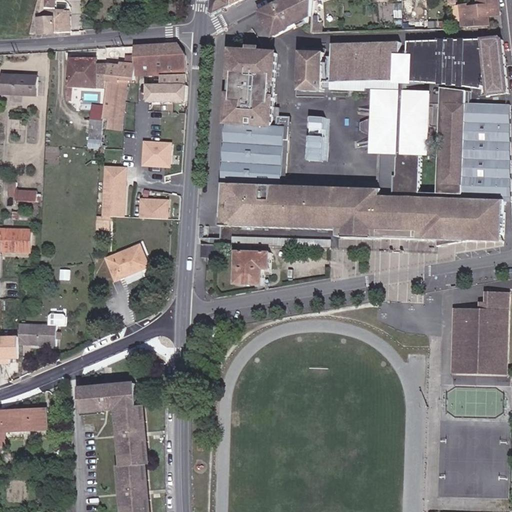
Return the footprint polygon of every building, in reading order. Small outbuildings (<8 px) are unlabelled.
[(214,0),(213,12),(216,15),(232,7),(232,0),(214,0)] [(318,2),(317,0),(291,0),(281,5),(281,3),(262,13),(273,35),(274,37),(278,37),(311,20),(312,15),(315,15),(318,2)] [(502,16),(499,0),(479,0),(480,9),(463,11),(465,28),(488,27),(487,18),(490,17),(502,16)] [(36,15),(32,36),(70,33),(70,13),(36,15)] [(509,95),(504,41),(501,40),(410,44),(410,59),(403,59),(401,45),(335,48),(332,84),(353,83),(377,83),(407,83),(434,85),(449,87),(466,90),(482,94),(485,77),(489,78),(489,96),(509,95)] [(164,78),(187,77),(188,58),(179,46),(136,48),(136,54),(137,79),(155,79),(164,78)] [(324,50),(314,50),(306,50),(306,54),(301,54),(299,92),(324,93),(327,55),(324,55),(324,50)] [(321,194),(280,192),(280,185),(285,186),(287,147),(293,147),(294,123),(279,123),(277,133),(273,133),(275,99),(277,59),(274,59),(274,55),(238,53),(238,57),(235,57),(234,86),(236,86),(236,103),(233,103),(231,124),(226,231),(331,236),(344,236),(344,243),(349,243),(349,244),(379,246),(379,243),(385,244),(385,239),(388,239),(388,234),(417,235),(417,240),(420,240),(420,245),(426,245),(426,246),(439,246),(439,252),(470,245),(493,240),(506,237),(505,204),(511,203),(511,195),(510,107),(470,107),(471,95),(442,91),(441,129),(445,129),(442,196),(438,196),(421,196),(422,156),(429,156),(431,97),(407,96),(402,96),(377,95),(376,115),(361,121),(361,128),(376,134),(375,154),(400,155),(399,183),(397,183),(396,191),(396,197),(396,200),(385,200),(384,196),(321,194)] [(106,106),(105,121),(124,122),(125,96),(126,82),(126,79),(137,79),(136,54),(124,54),(124,62),(119,62),(119,66),(108,65),(106,96),(106,106)] [(106,96),(108,65),(97,65),(98,61),(72,61),(71,87),(94,88),(94,95),(106,96)] [(38,97),(39,78),(5,76),(3,95),(38,97)] [(149,103),(188,103),(189,87),(187,86),(187,77),(164,78),(163,88),(155,87),(149,87),(149,103)] [(155,79),(155,87),(163,88),(164,78),(155,79)] [(146,82),(132,82),(132,96),(146,96),(146,82)] [(407,96),(407,83),(377,83),(353,83),(332,84),(331,92),(367,92),(367,89),(402,91),(402,96),(407,96)] [(104,133),(104,125),(105,121),(106,106),(99,106),(99,110),(91,109),(89,132),(104,133)] [(326,131),(307,130),(306,159),(326,161),(326,131)] [(174,168),(176,141),(146,139),(144,166),(174,168)] [(381,190),(291,187),(293,147),(287,147),(285,186),(280,185),(280,192),(321,194),(384,196),(396,197),(396,191),(381,190)] [(112,217),(126,218),(130,170),(110,168),(106,216),(112,217)] [(36,201),(36,193),(16,192),(16,182),(8,182),(7,196),(15,197),(15,200),(36,201)] [(143,219),(169,221),(170,204),(144,202),(143,219)] [(111,225),(112,217),(106,216),(100,216),(99,225),(111,225)] [(30,230),(0,230),(0,242),(2,243),(2,253),(29,253),(30,230)] [(282,238),(236,235),(236,243),(281,246),(282,238)] [(256,245),(240,245),(238,284),(265,285),(266,272),(274,272),(275,253),(255,253),(256,245)] [(117,281),(151,267),(142,246),(109,259),(117,281)] [(221,258),(222,247),(201,246),(201,257),(221,258)] [(72,271),(62,271),(61,280),(71,280),(72,271)] [(493,291),(493,303),(493,309),(483,309),(459,307),(456,371),(507,373),(511,292),(493,291)] [(50,302),(49,310),(57,310),(57,303),(50,302)] [(52,316),(51,324),(59,325),(67,325),(68,317),(66,315),(54,314),(52,316)] [(22,323),(21,345),(58,347),(59,325),(51,324),(22,323)] [(214,337),(220,329),(212,324),(206,332),(214,337)] [(150,511),(145,462),(149,462),(142,404),(139,404),(137,382),(81,388),(83,412),(119,409),(124,464),(122,465),(127,511),(150,511)] [(49,409),(0,411),(0,444),(8,444),(8,430),(22,430),(50,428),(49,409)]
